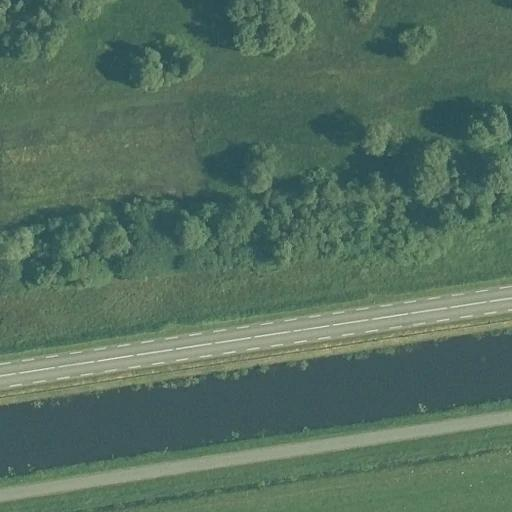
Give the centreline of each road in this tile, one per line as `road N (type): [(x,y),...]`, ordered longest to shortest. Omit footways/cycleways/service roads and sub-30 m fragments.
road 1 (primary): [(511,299),(0,378)]
road 2 (unclassified): [(0,497),(511,419)]
road 3 (track): [(0,119),(511,45)]
